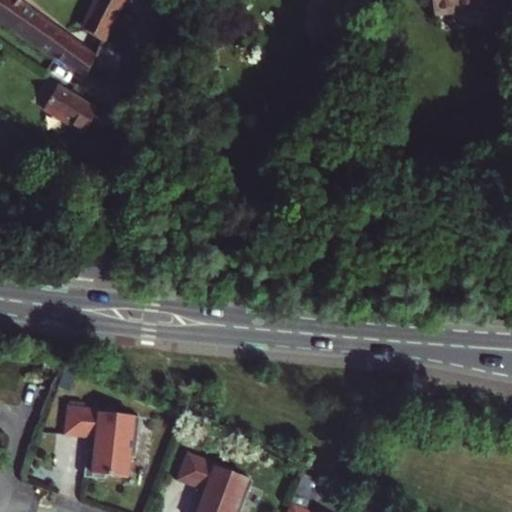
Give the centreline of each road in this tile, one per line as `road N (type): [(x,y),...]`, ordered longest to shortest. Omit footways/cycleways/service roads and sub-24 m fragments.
road 1 (residential): [(86,310),(127,150),(130,60),(155,0)]
road 2 (primary): [(398,341),(86,310)]
